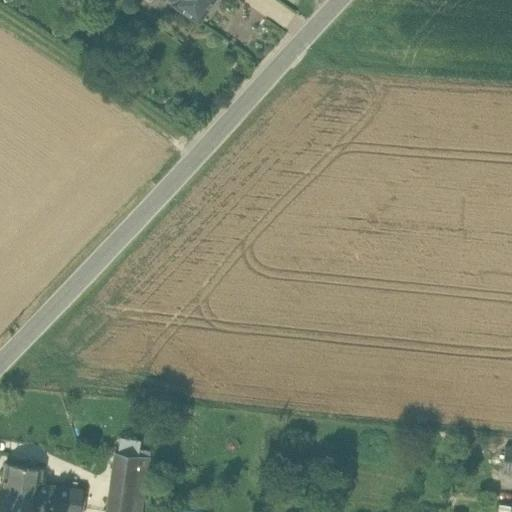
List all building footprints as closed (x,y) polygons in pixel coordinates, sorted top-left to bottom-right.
[(173,0),(174,0),(173,2),(199,20),(212,0),(173,0)] [(511,445),(505,445),(503,469),(511,469),(511,445)] [(140,511),(149,457),(115,451),(106,511),(140,511)] [(34,511),(35,508),(39,481),(41,466),(7,461),(0,505),(0,507),(29,511),(34,511)] [(39,481),(35,508),(63,511),(82,511),(84,506),(80,505),(83,488),(39,481)] [(511,511),(511,504),(501,503),(500,511),(511,511)]
